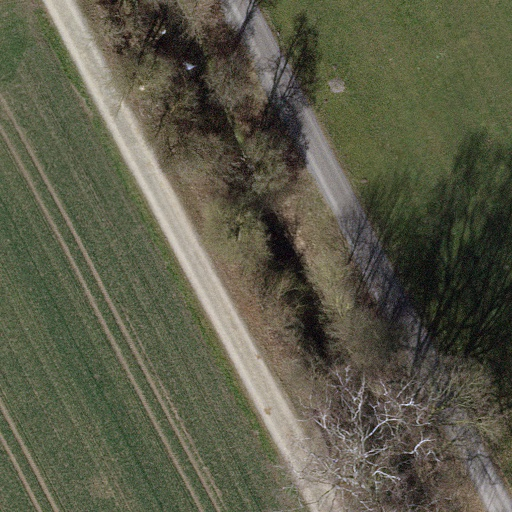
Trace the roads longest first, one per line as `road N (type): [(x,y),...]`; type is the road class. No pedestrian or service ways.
road 1 (track): [(60,0),(327,511)]
road 2 (track): [(501,511),(235,0)]
